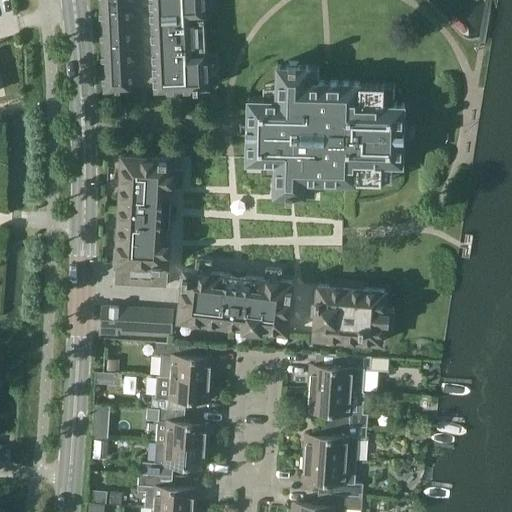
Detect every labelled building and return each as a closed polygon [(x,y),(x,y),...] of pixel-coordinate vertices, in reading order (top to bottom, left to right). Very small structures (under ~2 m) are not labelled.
[(151,0),(156,89),(195,88),(195,89),(200,89),(199,87),(209,87),(207,49),(206,49),(205,15),(206,15),(204,0),(151,0)] [(127,3),(101,4),(102,26),(129,25),(127,3)] [(129,25),(102,26),(103,48),(130,47),(129,25)] [(130,47),(103,48),(104,70),(131,69),(130,47)] [(289,65),(279,64),(278,97),(249,96),(248,160),(276,160),(275,193),(285,193),(285,197),(296,197),(296,194),(306,194),(306,180),(358,181),(358,179),(384,180),(384,162),(404,163),(405,102),(386,102),(386,84),(361,83),(361,81),(309,80),(310,65),(299,65),(300,61),(289,61),(289,65)] [(131,69),(104,70),(105,91),(132,90),(131,69)] [(175,157),(123,154),(116,264),(169,267),(173,186),(184,186),(185,170),(174,169),(175,157)] [(196,269),(184,268),(178,320),(288,332),(294,280),(282,279),(283,268),(267,266),(265,277),(213,271),(214,260),(197,258),(196,269)] [(386,289),(318,284),(314,336),(382,341),(386,289)] [(120,306),(102,305),(101,331),(118,332),(120,306)] [(162,354),(161,376),(213,380),(214,358),(191,356),(191,345),(157,343),(157,354),(162,354)] [(312,365),(310,389),(354,392),(363,393),(363,389),(365,389),(367,368),(386,370),(387,359),(337,355),(337,367),(312,365)] [(108,358),(108,370),(118,371),(119,358),(108,358)] [(95,372),(94,382),(104,382),(104,373),(95,372)] [(161,376),(156,376),(155,395),(154,395),(153,408),(187,411),(187,400),(212,402),(213,380),(161,376)] [(354,392),(310,389),(309,412),(333,414),(332,426),(365,429),(367,411),(362,411),(363,393),(354,392)] [(160,409),(158,442),(208,446),(210,424),(186,422),(187,411),(160,409)] [(91,421),(90,436),(106,436),(107,422),(91,421)] [(365,429),(332,426),(332,436),(307,435),(305,459),(358,462),(360,440),(365,440),(365,429)] [(91,439),(90,456),(106,457),(106,440),(91,439)] [(208,446),(158,442),(156,462),(141,461),(140,474),(157,475),(174,476),(175,466),(207,468),(208,446)] [(356,484),(358,462),(305,459),(304,481),(320,482),(320,494),(364,497),(364,484),(356,484)] [(157,475),(140,474),(139,489),(147,490),(146,508),(154,508),(196,511),(197,489),(173,487),(174,476),(157,475)] [(87,489),(86,501),(105,503),(106,490),(87,489)] [(109,490),(108,503),(120,504),(121,491),(109,490)] [(364,497),(320,494),(319,505),(294,503),(293,511),(346,511),(347,507),(363,508),(364,497)]
